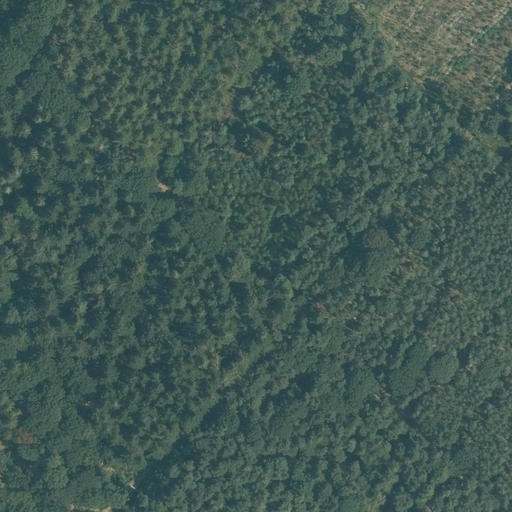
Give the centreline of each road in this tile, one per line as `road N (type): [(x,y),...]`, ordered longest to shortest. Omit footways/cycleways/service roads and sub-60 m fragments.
road 1 (track): [(0,23),(511,508)]
road 2 (track): [(511,89),(104,511)]
